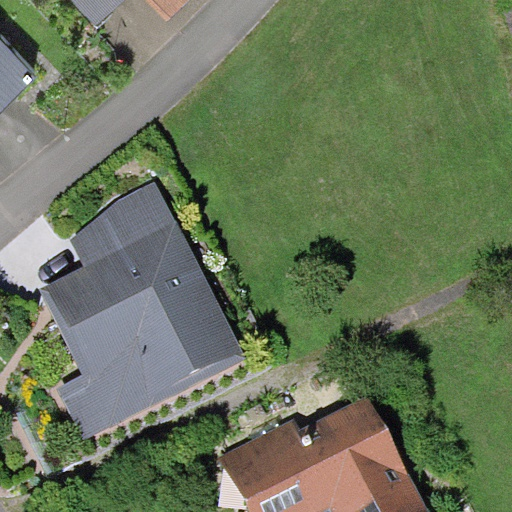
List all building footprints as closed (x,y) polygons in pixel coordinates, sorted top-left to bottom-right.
[(87,0),(97,10),(108,0),(87,0)] [(156,0),(169,12),(181,0),(156,0)] [(0,99),(37,63),(0,26),(0,99)] [(85,271),(178,224),(157,184),(116,203),(71,243),(85,271)] [(248,360),(178,224),(85,271),(41,293),(84,377),(59,390),(86,442),(248,360)] [(293,422),(221,458),(248,511),(426,511),(370,398),(298,434),(293,422)]
